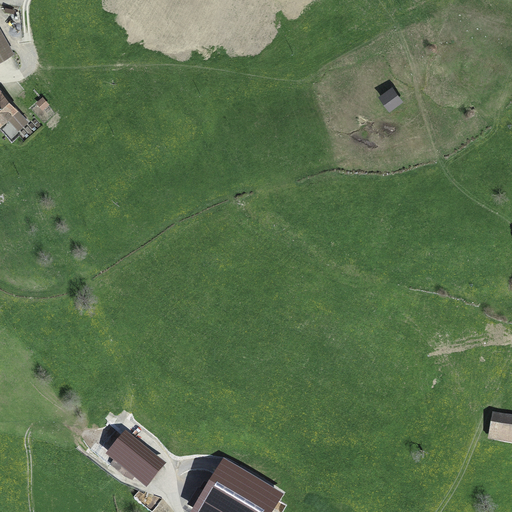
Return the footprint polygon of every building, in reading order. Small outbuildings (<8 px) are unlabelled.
[(0,26),(0,60),(15,52),(0,26)] [(29,121),(0,87),(0,125),(8,119),(19,130),(29,121)] [(393,88),(379,98),(389,113),(403,103),(393,88)] [(47,101),(41,97),(36,102),(43,107),(47,101)] [(511,416),(493,413),(488,441),(511,445),(511,416)] [(155,466),(103,421),(84,444),(135,489),(155,466)]
